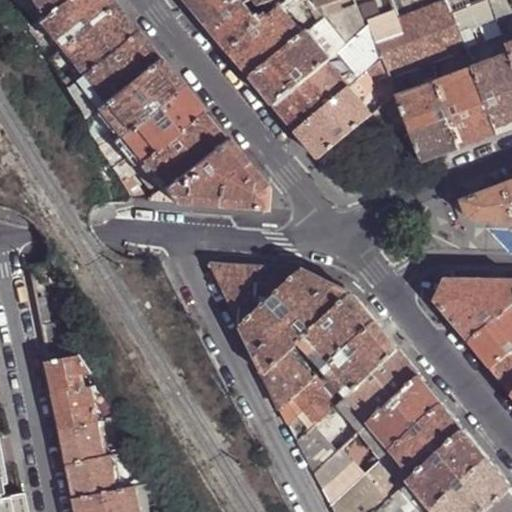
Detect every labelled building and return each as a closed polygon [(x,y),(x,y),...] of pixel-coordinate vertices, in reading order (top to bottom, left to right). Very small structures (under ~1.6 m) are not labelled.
[(30,0),(42,17),(63,0),(30,0)] [(108,0),(63,0),(42,17),(37,22),(59,49),(113,5),(108,0)] [(187,0),(196,11),(207,24),(236,0),(187,0)] [(223,43),(229,51),(263,24),(246,3),(244,4),(242,0),(236,0),(207,24),(223,43)] [(253,0),(246,3),(263,24),(270,18),(265,11),(262,7),(255,0),(253,0)] [(478,5),(490,0),(446,0),(447,1),(452,15),(453,15),(463,11),(478,5)] [(486,25),(498,21),(490,0),(478,5),(486,25)] [(498,21),(499,23),(511,18),(511,2),(511,0),(490,0),(498,21)] [(430,65),(467,51),(461,35),(453,15),(452,15),(447,1),(399,20),(404,34),(430,65)] [(118,11),(113,5),(59,49),(79,78),(135,32),(118,11)] [(350,27),(357,37),(366,30),(361,18),(357,6),(323,18),(339,37),(350,27)] [(246,71),(252,78),(304,35),(282,8),(270,18),(263,24),(229,51),(246,71)] [(453,15),(461,35),(471,31),(463,11),(453,15)] [(397,15),(371,26),(378,43),(404,34),(399,20),(397,15)] [(308,31),(331,58),(337,54),(346,46),(339,37),(323,18),(308,31)] [(337,54),(359,80),(372,69),(383,60),(378,43),(371,26),(366,30),(357,37),(346,46),(337,54)] [(339,37),(346,46),(357,37),(350,27),(339,37)] [(265,94),(274,105),(327,61),(331,58),(308,31),(304,35),(252,78),(265,94)] [(96,110),(158,59),(143,42),(135,32),(79,78),(65,90),(83,120),(96,110)] [(420,69),(430,65),(404,34),(378,43),(383,60),(391,80),(420,69)] [(79,78),(59,49),(48,59),(65,90),(79,78)] [(511,129),(511,56),(511,55),(474,69),(499,135),(511,129)] [(166,70),(158,59),(96,110),(116,137),(118,136),(179,86),(166,70)] [(384,89),(393,85),(391,80),(383,60),(372,69),(384,89)] [(289,124),(296,132),(349,88),(327,61),(274,105),(289,124)] [(482,142),(499,135),(474,69),(437,83),(462,149),(482,142)] [(446,156),(462,149),(437,83),(398,98),(416,144),(423,164),(446,156)] [(189,98),(179,86),(118,136),(140,164),(202,113),(189,98)] [(312,151),(318,160),(372,115),(349,88),(296,132),(312,151)] [(211,124),(202,113),(140,164),(162,189),(224,140),(211,124)] [(101,150),(111,141),(106,133),(96,142),(101,150)] [(224,140),(162,189),(150,200),(149,201),(171,202),(263,209),(264,189),(235,153),(224,140)] [(116,150),(111,141),(101,150),(106,159),(116,150)] [(150,200),(128,174),(119,181),(130,199),(149,201),(150,200)] [(483,222),(511,223),(511,206),(505,187),(493,192),(463,203),(471,222),(483,222)] [(211,267),(240,327),(304,271),(303,271),(287,270),(268,268),(235,266),(213,265),(211,267)] [(304,271),(240,327),(264,375),(301,342),(352,295),(321,279),(304,271)] [(511,309),(511,280),(481,280),(447,280),(435,300),(457,327),(471,343),(511,309)] [(361,305),(352,295),(301,342),(324,370),(375,323),(361,305)] [(483,358),(492,369),(511,352),(511,309),(471,343),(483,358)] [(71,322),(41,328),(48,363),(81,357),(88,368),(71,322)] [(384,333),(375,323),(324,370),(346,397),(397,349),(384,333)] [(324,370),(301,342),(264,375),(273,393),(281,409),(324,370)] [(397,349),(346,397),(369,424),(420,376),(405,358),(397,349)] [(503,383),(511,393),(511,352),(492,369),(503,383)] [(81,357),(48,363),(52,380),(55,396),(83,391),(80,378),(93,375),(88,368),(81,357)] [(346,397),(324,370),(281,409),(292,429),(298,441),(337,406),(346,397)] [(431,389),(420,376),(369,424),(391,451),(443,403),(431,389)] [(55,396),(59,414),(62,431),(99,423),(92,389),(83,391),(55,396)] [(369,424),(346,397),(337,406),(359,433),(361,432),(369,424)] [(453,415),(443,403),(391,451),(413,478),(465,430),(453,415)] [(359,433),(337,406),(298,441),(314,473),(341,449),(359,433)] [(103,422),(99,423),(62,431),(67,453),(70,466),(106,459),(100,429),(104,428),(103,422)] [(391,451),(369,424),(361,432),(378,453),(382,458),(391,451)] [(474,441),(465,430),(413,478),(409,482),(433,510),(489,460),(474,441)] [(364,475),(341,449),(314,473),(331,505),(364,475)] [(413,478),(391,451),(382,458),(368,472),(364,475),(331,505),(334,511),(375,511),(409,482),(413,478)] [(133,460),(130,455),(129,454),(106,459),(70,466),(74,489),(77,501),(133,488),(132,483),(117,486),(113,464),(133,460)] [(0,511),(27,511),(25,502),(23,493),(0,497),(0,491),(1,491),(0,485),(0,482),(5,481),(0,457),(0,511)] [(511,487),(499,471),(489,460),(433,510),(434,511),(487,511),(511,490),(511,487)] [(431,511),(433,510),(409,482),(375,511),(431,511)] [(133,488),(77,501),(78,511),(140,511),(136,488),(133,488)] [(511,511),(511,490),(487,511),(511,511)]
